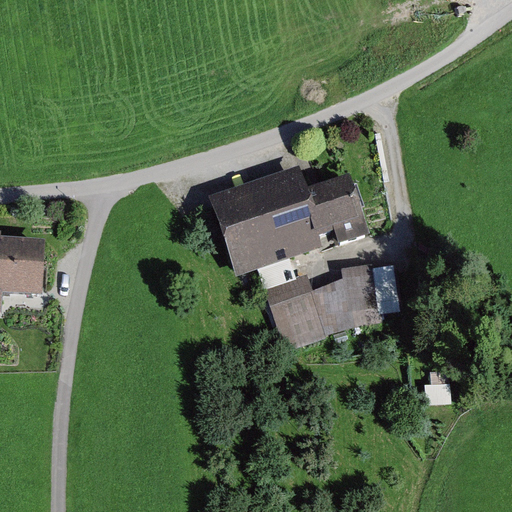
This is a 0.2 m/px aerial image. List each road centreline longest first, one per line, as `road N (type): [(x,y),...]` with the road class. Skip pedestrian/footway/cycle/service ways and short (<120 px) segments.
road 1 (unclassified): [(102,185),(216,156),(421,85),(511,18)]
road 2 (unclassified): [(61,511),(65,387),(102,185)]
